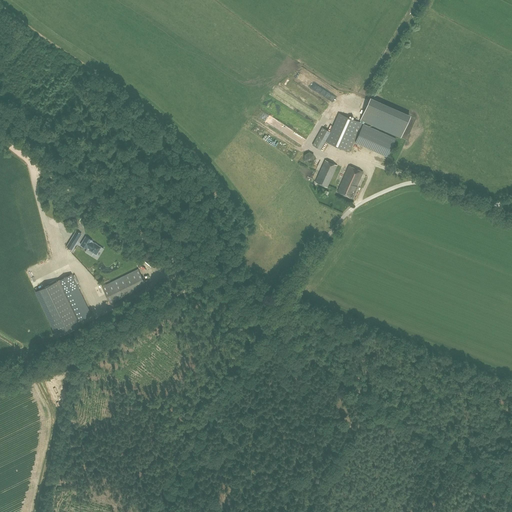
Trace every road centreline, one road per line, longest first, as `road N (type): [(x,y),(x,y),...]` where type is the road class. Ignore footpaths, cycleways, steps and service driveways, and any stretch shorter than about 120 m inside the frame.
road 1 (unclassified): [(261,323),(342,219),(369,197),(431,180),(486,201),(511,200)]
road 2 (unclassified): [(511,496),(261,323)]
road 3 (unclassified): [(0,379),(202,282),(261,323)]
road 4 (track): [(202,282),(0,137)]
road 5 (unknown): [(421,181),(310,150),(316,128),(336,106),(318,90)]
road 6 (track): [(152,511),(246,352)]
